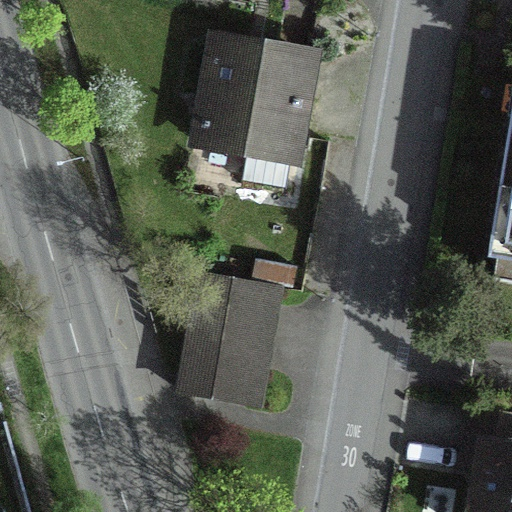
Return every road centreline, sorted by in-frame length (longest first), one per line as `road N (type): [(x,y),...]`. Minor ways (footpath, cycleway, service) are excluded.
road 1 (residential): [(423,0),(338,511)]
road 2 (secondary): [(0,42),(140,511)]
